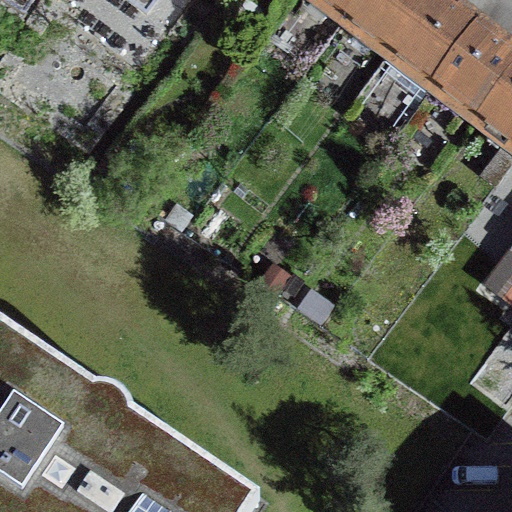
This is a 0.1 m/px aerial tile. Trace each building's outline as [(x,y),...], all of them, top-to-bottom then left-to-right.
[(311,0),(343,24),(360,0),(311,0)] [(387,56),(429,0),(360,0),(343,24),(387,56)] [(431,89),(476,29),(436,0),(429,0),(387,56),(431,89)] [(476,122),(511,73),(511,56),(476,29),(431,89),(476,122)] [(511,149),(511,73),(476,122),(511,149)] [(511,254),(488,287),(511,304),(511,254)] [(255,511),(260,505),(131,419),(127,408),(120,400),(108,395),(96,395),(0,330),(0,511),(255,511)]
